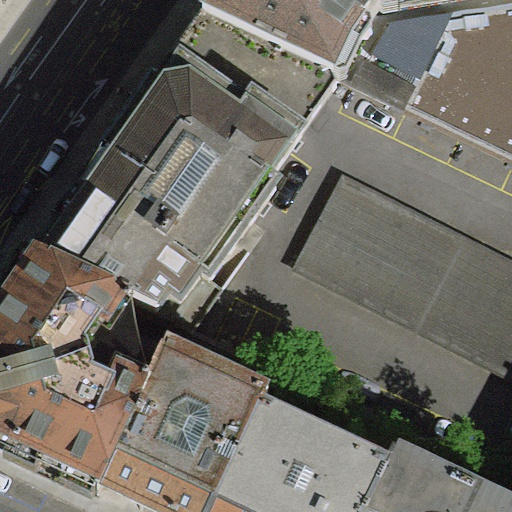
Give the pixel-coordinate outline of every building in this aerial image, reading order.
[(381,6),(398,3),(397,0),(217,0),(205,18),(335,80),(351,46),(381,6)] [(351,46),(335,80),(343,84),(511,163),(511,0),(413,0),(398,3),(381,6),(351,46)] [(34,258),(136,307),(172,324),(320,115),(338,89),(335,80),(205,18),(200,25),(34,258)] [(511,268),(343,184),(297,273),(511,381),(511,268)] [(0,447),(100,495),(104,486),(153,385),(123,370),(114,386),(93,376),(87,355),(104,332),(114,338),(136,307),(34,258),(0,307),(0,447)] [(169,351),(153,385),(104,486),(157,511),(215,511),(262,412),(268,399),(169,351)] [(262,412),(215,511),(370,511),(390,472),(262,412)] [(511,430),(490,475),(511,484),(511,430)] [(511,511),(397,457),(390,472),(370,511),(511,511)]
